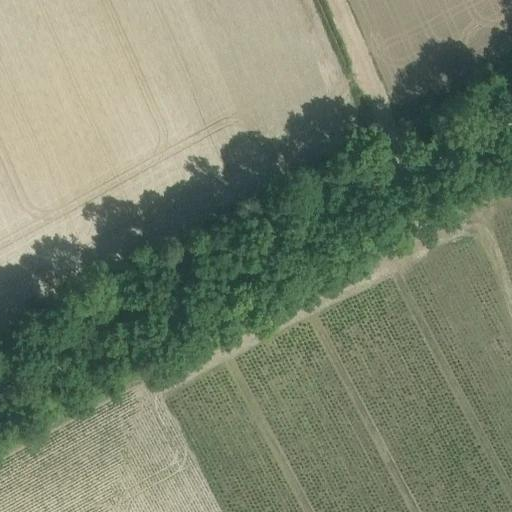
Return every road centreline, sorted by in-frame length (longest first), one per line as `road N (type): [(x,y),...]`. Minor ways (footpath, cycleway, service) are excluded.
road 1 (unclassified): [(0,390),(511,121)]
road 2 (track): [(333,0),(407,177)]
